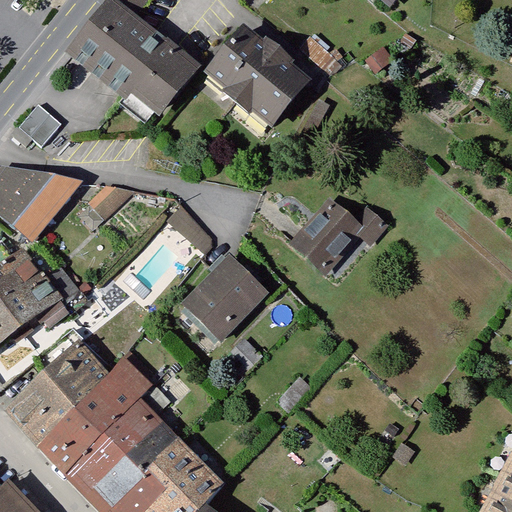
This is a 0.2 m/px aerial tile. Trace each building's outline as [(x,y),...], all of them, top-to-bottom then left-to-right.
[(155,129),(196,79),(133,28),(156,0),(113,0),(61,64),(121,114),(128,106),(155,129)] [(249,0),(261,9),(267,0),(249,0)] [(401,0),(363,0),(387,19),(401,0)] [(306,92),(239,39),(200,88),(267,140),(306,92)] [(41,103),(22,127),(45,146),(64,122),(41,103)] [(0,228),(28,252),(80,193),(0,176),(0,228)] [(131,202),(105,195),(86,213),(88,215),(79,223),(91,237),(131,202)] [(207,245),(179,217),(166,230),(202,260),(208,253),(207,245)] [(346,224),(305,269),(323,285),(358,246),(368,255),(387,234),(376,225),(363,239),(346,224)] [(0,352),(59,309),(20,256),(0,271),(0,352)] [(227,267),(180,316),(217,352),(264,303),(227,267)] [(3,417),(35,456),(107,381),(74,350),(3,417)] [(91,511),(203,511),(220,495),(137,407),(150,395),(120,367),(107,381),(35,456),(91,511)] [(511,511),(511,458),(482,511),(511,511)] [(23,511),(3,491),(0,493),(0,511),(23,511)]
